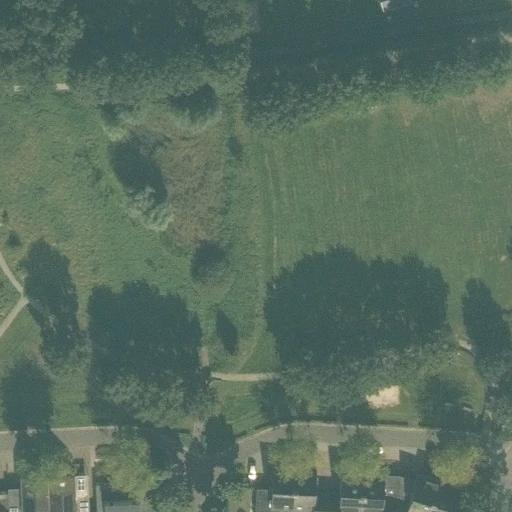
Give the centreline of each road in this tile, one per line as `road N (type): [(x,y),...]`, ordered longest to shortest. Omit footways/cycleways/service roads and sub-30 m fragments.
road 1 (residential): [(212,480),(243,453),(288,435),(455,440),(511,462)]
road 2 (residential): [(0,440),(149,443),(195,461),(212,480)]
